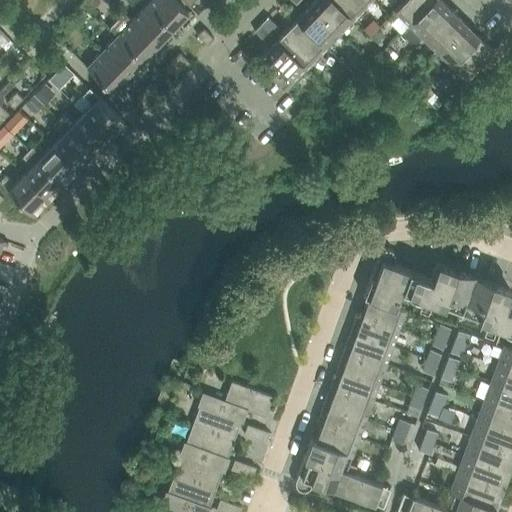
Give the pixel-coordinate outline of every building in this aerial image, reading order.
[(174,0),(150,0),(147,4),(172,28),(187,12),(174,0)] [(313,0),(310,4),(339,32),(353,19),(336,3),(339,0),(313,0)] [(339,0),(336,3),(353,19),(370,0),(339,0)] [(432,0),(404,0),(403,2),(394,11),(409,25),(432,0)] [(432,0),(409,25),(423,38),(451,8),(442,0),(432,0)] [(147,4),(132,20),(157,44),(172,28),(147,4)] [(310,4),(290,25),(303,38),(310,31),(326,46),(339,32),(310,4)] [(423,38),(436,51),(464,22),(465,22),(451,8),(423,38)] [(131,20),(124,13),(109,28),(117,35),(142,59),(157,44),(132,20),(131,20)] [(268,16),(261,23),(272,34),(278,27),(268,16)] [(465,22),(464,22),(436,51),(450,65),(479,35),(465,22)] [(254,31),(265,41),(272,34),(261,23),(254,31)] [(290,25),(276,39),(306,67),(326,46),(310,31),(303,38),(290,25)] [(197,35),(206,44),(213,37),(204,28),(197,35)] [(269,72),(285,88),(306,67),(276,39),(272,34),(265,41),(270,46),(262,53),(275,65),(269,72)] [(117,35),(102,51),(127,75),(142,59),(117,35)] [(479,35),(450,65),(465,79),(478,65),(485,57),(493,49),(479,35)] [(485,57),(492,64),(500,56),(493,49),(485,57)] [(127,75),(102,51),(86,67),(111,91),(127,75)] [(173,60),(183,69),(189,62),(180,53),(173,60)] [(492,64),(485,57),(478,65),(485,72),(492,64)] [(183,69),(173,60),(167,67),(176,76),(183,69)] [(16,91),(23,98),(32,89),(25,82),(16,91)] [(143,91),(153,100),(159,93),(150,84),(143,91)] [(83,113),(108,137),(124,121),(99,97),(89,88),(82,95),(92,104),(83,113)] [(153,100),(143,91),(136,98),(146,107),(153,100)] [(0,104),(0,121),(9,113),(0,104)] [(59,119),(93,152),(108,137),(83,113),(75,121),(66,112),(59,119)] [(53,144),(79,168),(93,152),(59,119),(52,126),(62,135),(53,144)] [(29,150),(63,183),(79,168),(53,144),(45,152),(35,143),(29,150)] [(63,183),(29,150),(22,157),(32,166),(23,175),(49,199),(63,183)] [(49,199),(23,175),(15,183),(5,174),(0,179),(0,182),(8,190),(8,191),(33,215),(49,199)] [(379,253),(363,295),(368,297),(369,296),(395,306),(396,305),(401,289),(424,297),(419,310),(428,314),(433,300),(488,321),(483,334),(493,338),(498,325),(511,330),(511,307),(505,304),(510,290),(436,263),(431,277),(393,263),(394,260),(395,258),(395,257),(394,254),(393,252),(392,250),(389,249),(387,248),(385,248),(383,249),(382,250),(380,251),(379,253)] [(362,313),(399,327),(406,309),(396,305),(395,306),(369,296),(368,297),(362,313)] [(351,330),(392,345),(399,327),(362,313),(357,311),(351,330)] [(451,327),(440,323),(436,334),(447,338),(451,327)] [(351,330),(344,348),(385,363),(392,345),(351,330)] [(469,334),(458,330),(454,341),(465,345),(469,334)] [(447,338),(436,334),(432,345),(443,349),(447,338)] [(465,345),(454,341),(450,351),(461,355),(465,345)] [(497,363),(511,369),(511,348),(504,345),(497,363)] [(337,366),(379,382),(385,363),(344,348),(337,366)] [(441,353),(430,349),(426,360),(437,364),(441,353)] [(459,360),(448,356),(444,366),(455,370),(459,360)] [(437,364),(426,360),(422,370),(433,374),(437,364)] [(490,382),(511,390),(511,369),(497,363),(490,382)] [(379,382),(337,366),(330,385),(372,400),(379,382)] [(455,370),(444,366),(440,377),(451,381),(455,370)] [(219,413),(241,421),(242,422),(247,409),(265,416),(273,396),(231,380),(224,399),(219,413)] [(483,400),(511,410),(511,390),(490,382),(483,400)] [(428,388),(417,384),(413,394),(424,398),(428,388)] [(330,385),(323,403),(365,419),(372,400),(330,385)] [(446,395),(435,390),(431,401),(442,405),(446,395)] [(199,406),(192,423),(234,439),(241,421),(219,413),(224,399),(202,391),(197,405),(199,406)] [(424,398),(413,394),(409,405),(420,409),(424,398)] [(476,419),(511,431),(511,410),(483,400),(476,419)] [(442,405),(431,401),(427,412),(438,416),(442,405)] [(321,423),(358,437),(365,419),(323,403),(317,422),(321,423)] [(410,422),(399,418),(395,429),(406,433),(410,422)] [(511,431),(476,419),(470,437),(511,452),(511,449),(511,431)] [(201,463),(222,471),(224,471),(229,457),(227,457),(234,439),(192,423),(186,441),(207,449),(201,463)] [(316,439),(352,453),(358,437),(321,423),(316,439)] [(258,428),(248,424),(244,434),(255,438),(258,428)] [(258,428),(255,438),(265,442),(269,432),(258,428)] [(437,432),(426,428),(422,439),(433,443),(437,432)] [(406,433),(395,429),(392,440),(402,444),(406,433)] [(345,471),(346,471),(352,453),(316,439),(311,437),(304,455),(345,471)] [(463,455),(504,471),(511,452),(470,437),(463,455)] [(433,443),(422,439),(418,450),(429,454),(433,443)] [(207,449),(186,441),(184,440),(179,454),(181,455),(174,473),(216,488),(222,471),(201,463),(207,449)] [(345,471),(304,455),(295,480),(295,483),(295,485),(296,487),(298,488),(300,490),(302,490),(303,490),(307,489),(308,489),(310,487),(311,486),(312,481),(337,491),(345,471)] [(504,471),(463,455),(456,474),(497,489),(504,471)] [(242,473),(245,463),(234,459),(231,469),(240,472),(242,473)] [(256,467),(245,463),(242,473),(252,477),(256,467)] [(382,484),(346,471),(345,471),(337,491),(374,504),(382,484)] [(216,488),(174,473),(167,491),(165,490),(160,504),(181,511),(182,511),(188,498),(209,506),(216,488)] [(497,489),(456,474),(450,491),(454,493),(454,494),(491,508),(497,489)] [(489,511),(491,508),(454,494),(448,509),(449,509),(457,511),(489,511)] [(448,509),(412,495),(405,511),(447,511),(449,509),(448,509)] [(209,511),(211,507),(209,506),(188,498),(182,511),(209,511)] [(227,511),(231,503),(220,499),(216,508),(226,511),(227,511)] [(239,511),(241,507),(231,503),(227,511),(239,511)]
